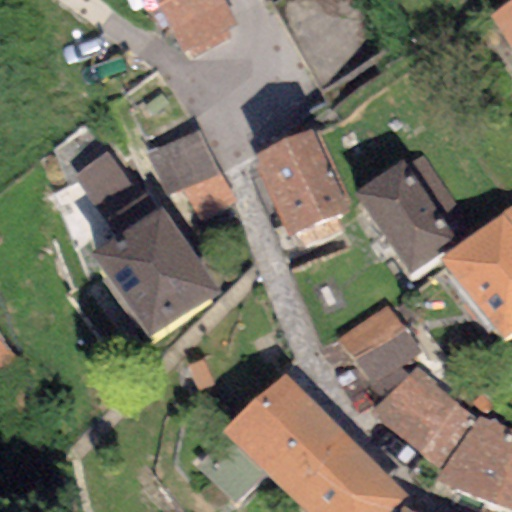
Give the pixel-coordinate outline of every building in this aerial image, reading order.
[(237,33),(218,0),(147,0),(181,62),(237,33)] [(511,11),(490,26),(511,59),(511,11)] [(202,137),(148,163),(184,236),(238,210),(202,137)] [(347,218),(308,143),(253,171),(292,247),(347,218)] [(472,226),(420,157),(353,207),(411,285),(456,251),(450,243),(472,226)] [(511,212),(437,274),(502,353),(511,344),(511,212)] [(217,303),(157,221),(89,271),(149,353),(217,303)] [(421,358),(388,311),(337,346),(370,394),(421,358)] [(440,477),(473,421),(414,373),(372,420),(440,477)] [(399,511),(407,504),(283,383),(223,445),(291,511),(399,511)] [(511,511),(511,436),(473,421),(440,477),(435,488),(489,511),(511,511)]
